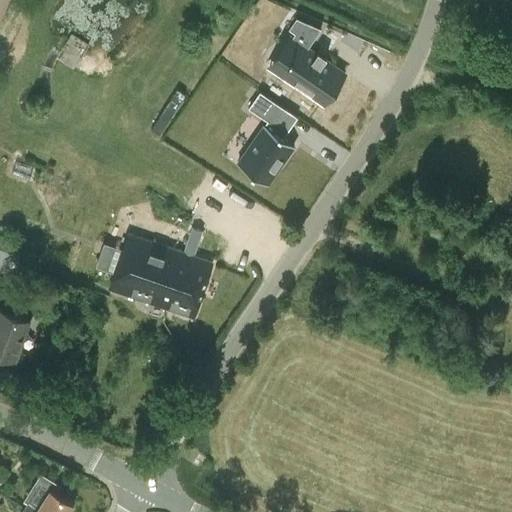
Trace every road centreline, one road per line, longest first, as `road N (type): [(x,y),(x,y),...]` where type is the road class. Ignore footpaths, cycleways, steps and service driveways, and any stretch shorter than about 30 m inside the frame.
road 1 (unclassified): [(140,488),(402,94),(438,0)]
road 2 (tertiary): [(140,488),(0,413)]
